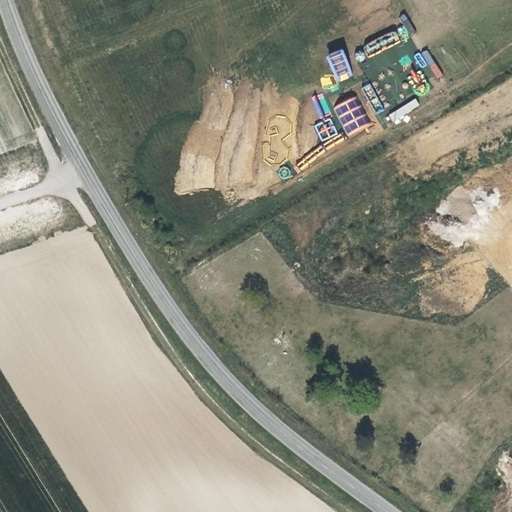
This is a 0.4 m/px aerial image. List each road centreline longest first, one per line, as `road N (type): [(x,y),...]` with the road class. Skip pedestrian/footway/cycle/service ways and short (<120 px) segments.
road 1 (tertiary): [(385,511),(238,393),(184,328),(84,171)]
road 2 (track): [(89,222),(202,391),(256,445),(347,511)]
road 3 (tertiary): [(84,171),(19,43),(6,0)]
